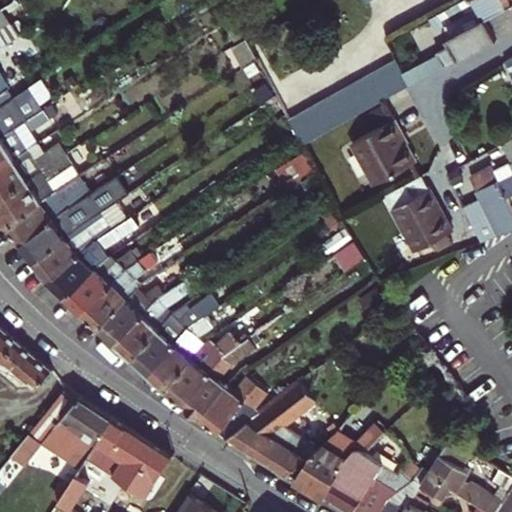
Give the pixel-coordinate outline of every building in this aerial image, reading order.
[(511,0),(460,0),(437,13),(444,25),(473,9),(480,5),(485,16),(479,19),(448,36),(452,43),(438,51),(447,66),(511,29),(511,0)] [(473,9),(479,19),(485,16),(480,5),(473,9)] [(0,30),(12,23),(3,8),(0,9),(0,30)] [(248,36),(235,15),(225,22),(238,43),(248,36)] [(386,41),(392,53),(406,46),(440,27),(434,15),(386,41)] [(0,68),(0,46),(21,33),(14,22),(12,23),(0,30),(0,106),(8,100),(3,92),(11,87),(0,68)] [(260,58),(248,36),(238,43),(233,46),(245,67),(260,58)] [(429,61),(417,67),(406,46),(392,53),(396,61),(410,85),(412,84),(435,72),(429,61)] [(408,86),(410,85),(396,61),(385,67),(398,91),(408,86)] [(386,98),(398,91),(385,67),(373,73),(386,98)] [(375,105),(386,98),(373,73),(361,80),(375,105)] [(363,111),(375,105),(361,80),(349,87),(363,111)] [(351,118),(363,111),(349,87),(338,93),(351,118)] [(339,124),(351,118),(338,93),(326,100),(339,124)] [(0,136),(16,127),(26,120),(33,115),(26,104),(17,109),(10,99),(8,100),(0,106),(0,136)] [(328,131),(339,124),(326,100),(314,106),(328,131)] [(48,112),(55,108),(52,103),(45,108),(48,112)] [(316,137),(328,131),(314,106),(302,113),(316,137)] [(32,129),(51,117),(48,112),(45,108),(33,115),(26,120),(32,129)] [(303,144),(316,137),(302,113),(291,119),(303,144)] [(416,161),(400,133),(403,131),(401,127),(396,118),(354,141),(377,183),(416,161)] [(30,147),(40,141),(32,129),(26,120),(16,127),(30,147)] [(0,166),(30,147),(16,127),(0,136),(0,166)] [(511,138),(503,144),(511,159),(511,138)] [(0,196),(68,152),(61,141),(46,151),(36,157),(30,147),(0,166),(0,196)] [(36,157),(46,151),(40,141),(30,147),(36,157)] [(279,167),(290,183),(316,167),(306,150),(279,167)] [(74,163),(75,163),(68,152),(0,196),(0,212),(0,213),(7,222),(58,189),(51,178),(74,163)] [(483,241),(511,230),(511,204),(509,199),(511,197),(511,162),(511,163),(511,164),(511,176),(501,183),(495,170),(492,164),(471,175),(482,197),(466,206),(483,241)] [(81,173),(74,163),(51,178),(58,189),(81,173)] [(501,183),(511,176),(511,164),(511,163),(495,170),(501,183)] [(287,185),(290,183),(279,167),(277,168),(287,185)] [(63,196),(86,181),(81,173),(58,189),(63,196)] [(432,242),(437,251),(454,242),(448,233),(453,230),(427,181),(422,173),(387,193),(418,249),(432,242)] [(312,193),(319,188),(312,176),(304,181),(312,193)] [(21,241),(93,191),(86,181),(63,196),(58,189),(7,222),(14,232),(21,241)] [(35,260),(100,212),(96,205),(112,195),(105,184),(93,191),(21,241),(28,251),(35,260)] [(322,213),(333,230),(345,223),(333,206),(322,213)] [(98,239),(115,227),(104,210),(100,212),(35,260),(43,270),(50,279),(81,252),(98,239)] [(66,294),(98,266),(92,259),(104,247),(106,246),(141,224),(134,215),(115,227),(98,239),(81,252),(50,279),(58,287),(66,294)] [(321,243),(330,256),(354,240),(345,227),(321,243)] [(343,248),(354,265),(367,257),(356,240),(343,248)] [(98,266),(111,255),(104,247),(92,259),(98,266)] [(128,250),(136,261),(141,258),(132,247),(128,250)] [(136,261),(128,250),(118,257),(113,252),(111,255),(98,266),(66,294),(75,302),(83,310),(127,268),(136,261)] [(136,277),(159,260),(152,251),(141,258),(136,261),(127,268),(83,310),(89,316),(100,326),(139,287),(143,283),(136,277)] [(134,357),(174,311),(168,305),(195,288),(188,278),(166,292),(158,297),(117,342),(125,349),(134,357)] [(158,297),(166,292),(159,283),(146,294),(139,287),(100,326),(106,332),(117,342),(158,297)] [(208,314),(221,305),(212,292),(193,307),(182,318),(174,311),(134,357),(142,364),(151,372),(190,327),(208,314)] [(182,318),(193,307),(189,301),(174,311),(182,318)] [(168,388),(206,342),(199,335),(215,325),(208,314),(190,327),(151,372),(159,380),(168,388)] [(0,355),(1,355),(39,387),(54,369),(29,348),(0,324),(0,355)] [(238,337),(232,330),(218,343),(213,337),(206,342),(168,388),(177,396),(185,402),(224,354),(243,342),(238,337)] [(238,337),(243,342),(251,336),(247,331),(238,337)] [(220,378),(233,363),(257,344),(251,336),(243,342),(224,354),(185,402),(193,409),(203,417),(228,385),(220,378)] [(226,436),(260,409),(256,406),(269,390),(249,374),(236,391),(228,385),(203,417),(214,426),(226,436)] [(287,476),(288,474),(314,450),(320,445),(289,425),(273,437),(270,435),(286,423),(317,399),(302,380),(261,411),(260,409),(226,436),(258,457),(287,476)] [(45,441),(83,466),(89,456),(115,416),(94,402),(81,394),(69,386),(14,453),(22,461),(26,464),(45,441)] [(316,411),(334,433),(340,428),(341,428),(322,405),(316,411)] [(99,463),(148,494),(174,455),(150,439),(115,416),(89,456),(99,463)] [(349,456),(357,447),(365,448),(385,428),(378,421),(359,441),(340,428),(334,433),(320,445),(314,450),(296,479),(314,489),(326,496),(341,471),(338,468),(347,455),(349,456)] [(289,425),(286,423),(270,435),(273,437),(289,425)] [(496,511),(505,499),(496,493),(473,479),(471,482),(465,479),(471,470),(465,466),(474,451),(452,438),(423,483),(444,496),(450,486),(481,505),(476,511),(496,511)] [(0,443),(0,470),(14,453),(1,442),(0,443)] [(0,470),(0,487),(22,461),(14,453),(0,470)] [(381,511),(390,499),(375,490),(379,482),(374,480),(377,473),(349,456),(347,455),(338,468),(341,471),(326,496),(348,510),(350,511),(381,511)] [(83,466),(78,474),(87,480),(99,463),(89,456),(83,466)] [(402,469),(412,477),(419,470),(409,461),(402,469)] [(511,472),(502,467),(495,480),(502,484),(511,490),(511,488),(511,472)] [(70,506),(87,480),(78,474),(70,486),(61,500),(70,506)] [(415,479),(391,497),(406,507),(410,500),(415,492),(421,483),(415,479)] [(52,494),(61,500),(70,486),(61,481),(52,494)] [(507,496),(511,490),(502,484),(496,493),(505,499),(507,496)] [(424,508),(428,500),(415,492),(410,500),(412,501),(424,508)] [(217,511),(190,494),(177,511),(217,511)] [(381,511),(402,511),(406,507),(391,497),(390,499),(381,511)] [(79,511),(70,506),(61,500),(52,511),(79,511)] [(429,511),(430,511),(435,505),(428,500),(424,508),(429,511)] [(429,511),(424,508),(412,501),(404,511),(429,511)]
